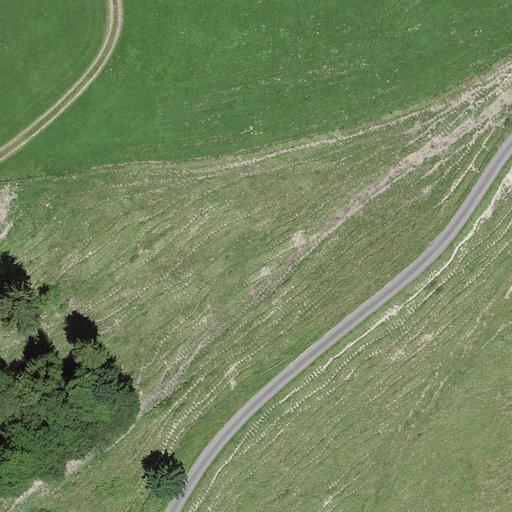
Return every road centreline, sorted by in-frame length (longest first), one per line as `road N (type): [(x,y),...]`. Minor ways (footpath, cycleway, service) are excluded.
road 1 (track): [(511,144),(419,265),(267,391),(215,445),(173,511)]
road 2 (track): [(112,0),(114,27),(103,59),(0,154)]
